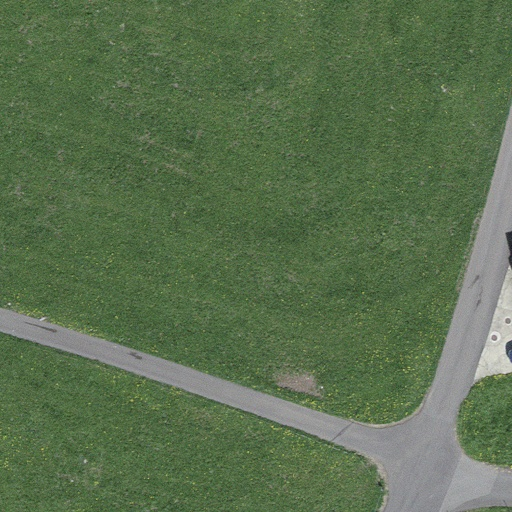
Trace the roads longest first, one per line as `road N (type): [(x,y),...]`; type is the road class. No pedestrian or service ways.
road 1 (track): [(0,323),(433,467)]
road 2 (unclassified): [(511,187),(433,467),(402,511)]
